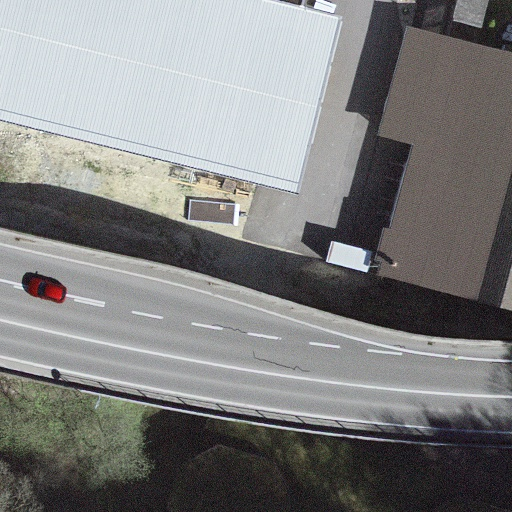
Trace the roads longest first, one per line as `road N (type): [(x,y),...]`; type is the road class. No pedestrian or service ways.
road 1 (trunk): [(511,396),(319,380),(0,318)]
road 2 (residential): [(511,387),(311,382)]
